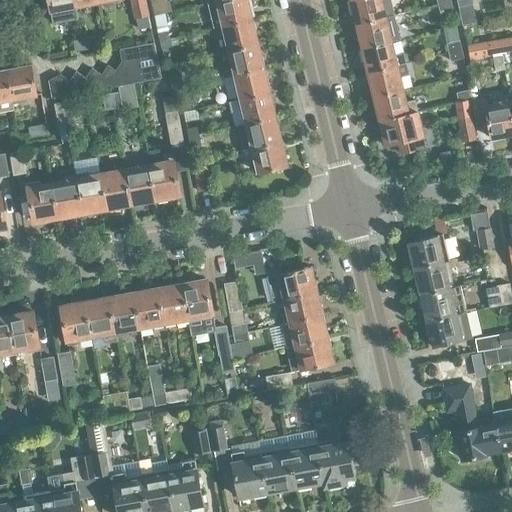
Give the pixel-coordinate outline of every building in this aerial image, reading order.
[(74,6),(72,0),(48,0),(53,22),(76,18),(74,6)] [(150,24),(144,0),(131,0),(137,26),(150,24)] [(223,26),(252,19),(247,0),(224,0),(209,4),(214,28),(223,26)] [(350,0),(357,24),(386,17),(396,15),(392,0),(350,0)] [(473,6),(471,0),(457,0),(459,9),(473,6)] [(450,1),(437,4),(440,13),(452,10),(450,1)] [(154,16),(159,40),(169,37),(164,14),(154,16)] [(386,17),(357,24),(363,48),(392,41),(386,17)] [(252,19),(223,26),(229,51),(258,43),(252,19)] [(447,45),(449,54),(462,51),(457,28),(445,31),(448,45),(447,45)] [(81,37),(83,49),(93,47),(91,35),(81,37)] [(83,49),(81,37),(74,38),(76,50),(83,49)] [(171,46),(169,37),(159,40),(161,48),(171,46)] [(511,37),(467,45),(470,59),(490,55),(490,53),(511,49),(511,37)] [(363,48),(368,72),(407,63),(405,56),(396,58),(392,41),(363,48)] [(120,49),(122,61),(142,74),(144,81),(161,77),(154,43),(120,49)] [(258,43),(229,51),(235,75),(264,68),(258,43)] [(464,60),(462,51),(449,54),(451,63),(464,60)] [(493,58),(495,70),(505,69),(503,56),(493,58)] [(122,61),(115,70),(133,82),(144,81),(142,74),(122,61)] [(407,63),(368,72),(374,96),(404,89),(401,78),(410,76),(407,63)] [(6,70),(12,98),(37,94),(31,65),(6,70)] [(101,74),(118,85),(133,82),(115,70),(108,65),(101,74)] [(92,68),(86,77),(102,88),(118,85),(101,74),(92,68)] [(264,68),(235,75),(241,99),(270,92),(264,68)] [(12,98),(6,70),(0,70),(0,111),(14,109),(12,98)] [(76,71),(70,80),(86,91),(102,88),(86,77),(76,71)] [(176,89),(186,87),(184,71),(174,73),(176,89)] [(86,91),(70,80),(60,73),(48,80),(52,98),(86,91)] [(176,89),(178,99),(187,98),(186,87),(176,89)] [(111,91),(114,108),(123,106),(120,89),(111,91)] [(374,96),(380,120),(418,112),(415,100),(407,102),(404,89),(374,96)] [(469,90),(456,93),(458,102),(471,99),(469,90)] [(114,108),(111,91),(103,93),(106,109),(114,108)] [(270,92),(241,99),(246,123),(276,116),(270,92)] [(511,117),(508,97),(509,97),(509,94),(504,95),(503,93),(499,94),(500,99),(485,101),(484,98),(473,100),(477,124),(489,122),(490,129),(492,138),(511,134),(511,117)] [(182,129),(178,99),(164,101),(168,129),(172,148),(184,146),(182,129)] [(71,100),(62,102),(67,127),(76,125),(71,100)] [(469,100),(452,104),(455,119),(472,115),(469,100)] [(67,127),(62,102),(54,103),(60,128),(67,127)] [(418,112),(380,120),(386,145),(399,142),(402,154),(418,150),(412,125),(421,123),(418,112)] [(477,139),(475,129),(472,115),(460,118),(462,129),(463,141),(477,139)] [(282,141),(279,129),(276,116),(246,123),(238,124),(244,152),(254,150),(253,147),(282,141)] [(50,133),(49,129),(48,121),(28,125),(30,136),(50,133)] [(188,126),(189,129),(190,137),(201,134),(200,129),(199,124),(188,126)] [(0,131),(0,142),(11,140),(9,130),(0,131)] [(203,143),(201,134),(190,137),(192,145),(203,143)] [(253,147),(254,150),(258,173),(288,166),(282,141),(253,147)] [(10,153),(14,175),(26,173),(22,152),(10,153)] [(0,154),(0,176),(8,175),(5,154),(0,154)] [(173,158),(149,162),(156,200),(180,196),(173,158)] [(149,162),(125,167),(131,204),(156,200),(149,162)] [(83,213),(108,209),(101,171),(99,171),(99,166),(73,171),(74,176),(76,175),(83,213)] [(207,166),(195,169),(199,191),(211,189),(207,166)] [(125,167),(101,171),(108,209),(131,204),(125,167)] [(74,176),(52,180),(59,217),(83,213),(76,175),(74,176)] [(34,222),(59,217),(52,180),(28,184),(34,222)] [(478,230),(481,249),(494,247),(490,228),(478,230)] [(408,242),(414,268),(444,261),(437,235),(408,242)] [(421,295),(450,288),(444,261),(414,268),(421,295)] [(273,300),(285,297),(317,289),(311,266),(282,273),(278,274),(267,277),(273,300)] [(281,269),(266,272),(267,277),(278,274),(282,273),(281,269)] [(183,284),(189,318),(191,327),(205,325),(204,318),(214,316),(207,280),(183,284)] [(230,312),(239,309),(243,309),(237,282),(224,284),(230,312)] [(511,287),(511,282),(499,284),(503,304),(511,302),(511,287)] [(183,284),(159,289),(166,326),(178,324),(178,320),(189,318),(183,284)] [(491,306),(503,304),(499,284),(488,286),(491,306)] [(427,321),(457,314),(450,288),(421,295),(427,321)] [(154,328),(166,326),(159,289),(134,293),(140,326),(153,324),(154,328)] [(287,322),(323,314),(317,289),(285,297),(288,310),(284,311),(287,322)] [(134,293),(109,298),(116,337),(128,335),(127,329),(140,326),(134,293)] [(109,298),(85,302),(91,335),(104,333),(106,342),(117,340),(116,337),(109,298)] [(81,337),(91,335),(85,302),(61,306),(68,344),(82,341),(81,337)] [(241,323),(239,309),(230,312),(234,335),(248,332),(247,323),(241,323)] [(33,312),(9,316),(15,350),(28,348),(28,351),(40,349),(33,312)] [(466,312),(457,314),(427,321),(433,347),(472,337),(466,312)] [(285,347),(328,336),(323,314),(287,322),(283,323),(283,325),(279,326),(285,347)] [(0,356),(16,354),(15,350),(9,316),(0,317),(0,356)] [(234,371),(232,356),(226,326),(213,328),(219,358),(222,373),(234,371)] [(511,326),(471,334),(475,352),(511,344),(511,326)] [(249,341),(248,332),(234,335),(235,343),(249,341)] [(328,336),(285,347),(285,350),(289,349),(292,358),(298,357),(301,370),(334,362),(328,336)] [(70,351),(58,353),(65,386),(75,384),(70,351)] [(482,353),(472,355),(474,366),(485,364),(482,353)] [(58,383),(53,358),(41,360),(46,385),(58,383)] [(278,388),(293,385),(290,372),(266,376),(269,389),(278,388)] [(334,377),(306,383),(309,395),(337,390),(334,377)] [(180,401),(177,389),(166,391),(164,380),(152,382),(156,405),(180,401)] [(463,459),(486,455),(485,452),(501,449),(496,422),(495,413),(494,413),(479,416),(473,383),(444,388),(448,410),(456,409),(461,430),(458,431),(463,459)] [(293,385),(278,388),(280,399),(295,397),(293,385)] [(177,389),(180,401),(192,399),(190,387),(177,389)] [(278,402),(277,393),(263,396),(265,404),(278,402)] [(127,398),(130,410),(144,408),(141,396),(127,398)] [(130,410),(127,398),(106,402),(109,414),(130,410)] [(496,422),(501,449),(511,447),(511,408),(494,411),(494,413),(495,413),(496,422)] [(148,411),(130,414),(133,427),(134,435),(148,432),(147,424),(150,423),(148,411)] [(160,421),(161,422),(162,423),(163,424),(165,424),(166,425),(168,424),(169,424),(170,423),(171,422),(172,421),(172,420),(172,418),(172,417),(172,415),(171,414),(170,413),(169,412),(167,412),(166,412),(164,412),(163,413),(162,413),(161,415),(160,416),(160,417),(160,419),(160,420),(160,421)] [(3,422),(6,434),(30,429),(28,417),(3,422)] [(334,443),(319,446),(326,481),(324,481),(325,486),(329,485),(329,487),(342,485),(342,483),(346,482),(345,477),(353,475),(351,465),(352,465),(348,444),(349,444),(349,441),(348,441),(343,417),(329,419),(334,443)] [(86,425),(91,454),(95,475),(108,473),(104,452),(98,423),(86,425)] [(210,428),(214,449),(227,447),(223,426),(210,428)] [(193,432),(196,452),(210,450),(206,429),(193,432)] [(268,491),(262,456),(260,446),(230,452),(239,497),(253,494),(253,497),(266,494),(266,492),(268,491)] [(326,481),(319,446),(291,451),(297,489),(311,486),(311,483),(324,481),(326,481)] [(291,451),(262,456),(268,491),(269,491),(269,490),(277,489),(277,490),(282,489),(282,491),(297,489),(291,451)] [(76,479),(95,475),(91,454),(71,458),(73,472),(75,472),(76,479)] [(184,471),(169,474),(175,508),(179,507),(181,509),(187,508),(189,506),(203,503),(195,458),(182,461),(184,471)] [(152,459),(139,461),(142,478),(148,511),(153,511),(162,511),(163,511),(165,511),(171,511),(172,509),(175,508),(169,474),(155,476),(152,459)] [(125,471),(112,474),(119,511),(148,511),(142,478),(139,461),(124,464),(125,471)] [(32,472),(21,474),(23,484),(23,488),(35,486),(32,472)] [(75,472),(73,472),(62,474),(66,492),(52,495),(54,511),(82,511),(76,479),(75,472)] [(26,511),(25,500),(12,503),(9,486),(0,487),(0,511),(26,511)] [(26,500),(25,500),(26,511),(54,511),(52,495),(35,498),(26,500)]
